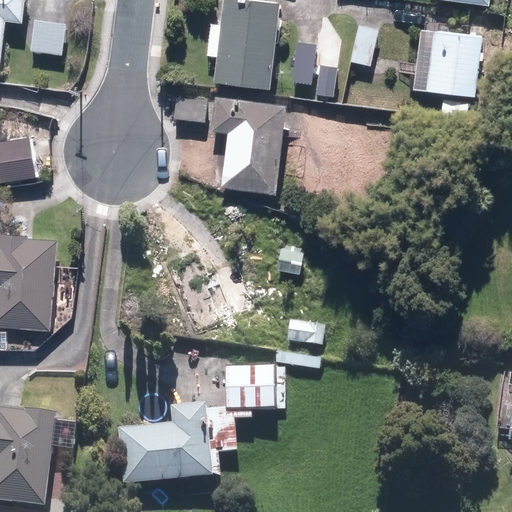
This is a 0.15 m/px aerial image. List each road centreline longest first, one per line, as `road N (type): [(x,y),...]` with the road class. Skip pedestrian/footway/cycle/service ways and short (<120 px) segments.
road 1 (unknown): [(0,363),(40,365),(75,344),(101,208)]
road 2 (residential): [(120,156),(138,0)]
